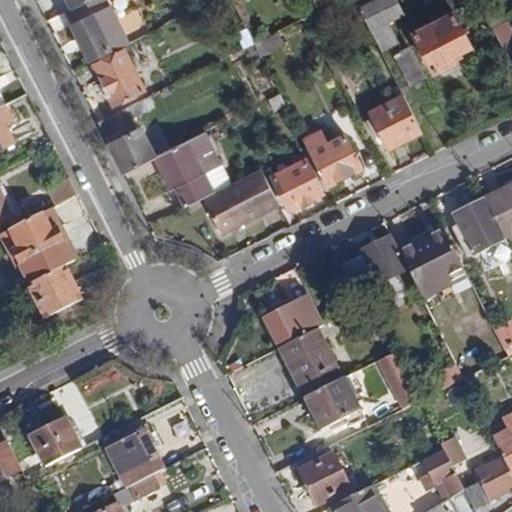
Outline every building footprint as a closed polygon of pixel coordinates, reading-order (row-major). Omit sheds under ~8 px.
[(94,12),(88,0),(72,8),(72,9),(65,12),(89,59),(127,40),(109,5),(94,12)] [(68,0),(72,8),(88,0),(68,0)] [(334,17),(358,4),(355,0),(338,0),(328,5),(334,17)] [(394,0),(355,0),(358,4),(381,50),(397,42),(387,22),(402,15),(394,0)] [(511,49),(511,34),(501,11),(488,17),(506,53),(511,49)] [(470,47),(452,12),(413,32),(434,74),(455,63),(452,56),(470,47)] [(243,48),(255,42),(246,25),(234,31),(243,48)] [(275,32),(255,42),(261,55),(281,45),(275,32)] [(143,89),(123,49),(94,64),(112,104),(143,89)] [(426,78),(413,52),(399,59),(412,85),(426,78)] [(281,94),(270,100),(274,109),(286,103),(281,94)] [(422,131),(403,94),(369,111),(371,116),(366,119),(373,133),(378,130),(388,148),(422,131)] [(1,108),(0,108),(0,150),(13,144),(3,125),(11,120),(4,106),(1,108)] [(126,125),(119,111),(99,121),(106,135),(126,125)] [(125,172),(155,158),(140,129),(111,145),(125,172)] [(326,144),(320,131),(304,139),(307,144),(327,184),(361,167),(345,134),(326,144)] [(204,133),(155,158),(170,189),(175,187),(184,207),(185,206),(197,200),(200,198),(205,196),(224,187),(215,168),(220,165),(204,133)] [(323,193),(305,159),(272,175),(289,209),(323,193)] [(283,206),(263,166),(224,187),(205,196),(225,235),(283,206)] [(78,195),(70,179),(49,190),(57,206),(78,195)] [(511,185),(484,199),(505,239),(511,235),(511,185)] [(197,200),(185,206),(188,212),(203,204),(200,198),(197,200)] [(465,260),(505,239),(484,199),(451,216),(456,226),(449,229),(465,260)] [(4,201),(0,202),(0,219),(10,215),(4,201)] [(51,209),(42,214),(51,232),(58,229),(61,227),(51,209)] [(11,229),(21,247),(13,251),(29,284),(65,266),(75,261),(58,229),(51,232),(42,214),(11,229)] [(398,249),(415,283),(423,299),(468,276),(443,226),(398,249)] [(13,251),(21,247),(11,229),(2,235),(13,251)] [(394,294),(415,283),(398,249),(391,236),(358,252),(360,256),(341,267),(356,297),(387,281),(394,294)] [(82,300),(65,266),(29,284),(47,317),(82,300)] [(357,310),(364,323),(376,317),(369,304),(357,310)] [(265,318),(280,349),(305,336),(290,306),(265,318)] [(509,356),(511,354),(511,319),(495,328),(509,356)] [(305,336),(280,349),(299,386),(337,367),(318,330),(305,336)] [(420,402),(395,353),(377,362),(402,411),(404,409),(416,404),(420,402)] [(451,386),(464,379),(456,363),(443,369),(451,386)] [(473,374),(464,379),(472,394),(481,390),(473,374)] [(360,412),(344,379),(306,398),(322,431),(327,428),(332,435),(343,430),(344,433),(365,422),(360,412)] [(404,409),(415,431),(427,425),(416,404),(404,409)] [(504,456),(511,472),(511,414),(502,420),(506,429),(493,436),(504,456)] [(70,430),(65,421),(30,438),(45,468),(80,450),(77,444),(70,430)] [(84,440),(77,426),(70,430),(77,444),(84,440)] [(131,486),(152,475),(163,470),(149,442),(152,441),(147,431),(109,450),(128,488),(131,486)] [(441,452),(429,431),(417,437),(429,458),(441,452)] [(0,489),(26,478),(8,442),(0,445),(0,489)] [(465,490),(445,450),(441,452),(429,458),(424,461),(436,484),(441,481),(450,499),(465,490)] [(350,489),(333,455),(301,471),(318,505),(350,489)] [(472,502),(475,507),(511,488),(511,472),(504,456),(473,471),(479,484),(466,491),(472,502)] [(152,475),(131,486),(137,498),(158,487),(152,475)] [(386,511),(376,492),(373,487),(335,507),(337,511),(386,511)] [(477,511),(475,507),(472,502),(458,511),(453,511),(452,509),(447,511),(442,511),(438,506),(428,511),(477,511)]
